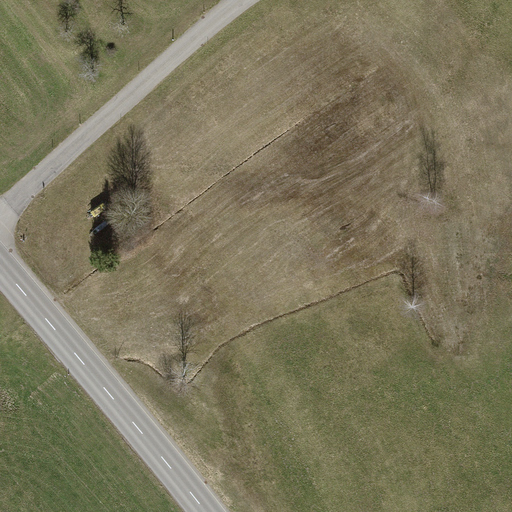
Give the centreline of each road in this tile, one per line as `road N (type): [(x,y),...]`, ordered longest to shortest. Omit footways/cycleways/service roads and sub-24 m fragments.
road 1 (residential): [(0,214),(243,0)]
road 2 (tertiary): [(0,264),(206,511)]
